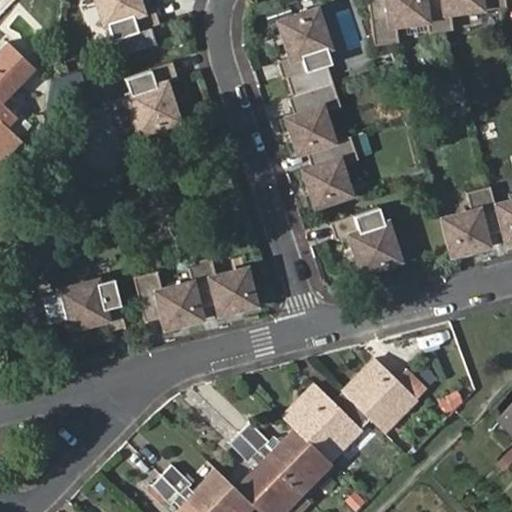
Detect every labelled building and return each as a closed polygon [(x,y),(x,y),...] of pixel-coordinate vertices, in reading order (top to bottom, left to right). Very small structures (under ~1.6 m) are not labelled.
[(97,0),(103,17),(105,16),(111,33),(158,17),(152,0),(140,4),(139,0),(97,0)] [(368,0),(373,42),(397,39),(395,19),(427,15),(425,0),(368,0)] [(425,0),(427,15),(429,30),(453,27),(451,7),(482,3),(481,0),(425,0)] [(481,0),(483,8),(506,6),(505,0),(481,0)] [(275,59),(280,76),(293,72),(328,61),(323,44),(325,44),(313,7),(276,19),(288,54),(275,59)] [(344,24),(347,47),(359,45),(356,23),(344,24)] [(10,41),(0,50),(0,120),(6,127),(16,117),(0,101),(34,67),(10,41)] [(126,89),(138,125),(175,114),(163,78),(176,73),(170,56),(123,71),(128,88),(126,89)] [(280,76),(285,91),(298,87),(293,72),(280,76)] [(284,113),(296,150),(304,148),(328,141),(318,110),(338,104),(330,81),(286,95),(291,111),(284,113)] [(462,81),(434,88),(438,105),(467,97),(462,81)] [(0,120),(0,158),(18,140),(6,127),(0,120)] [(302,166),(313,203),(345,193),(335,163),(354,157),(347,134),(328,141),(304,148),(308,164),(302,166)] [(469,211),(438,219),(446,250),(484,241),(482,234),(498,230),(492,205),(488,185),(464,191),(469,211)] [(500,237),(511,233),(511,199),(492,205),(500,237)] [(374,206),(327,220),(332,238),(345,234),(356,270),(393,258),(382,221),(379,222),(374,206)] [(207,257),(184,263),(189,283),(195,307),(211,303),(213,311),(250,301),(243,269),(212,277),(207,257)] [(153,271),(129,277),(140,321),(156,317),(158,325),(196,315),(189,283),(157,291),(153,271)] [(103,330),(120,327),(108,278),(92,282),(92,279),(54,289),(63,326),(100,318),(103,330)] [(274,511),(286,500),(291,504),(297,510),(312,495),(301,485),(372,413),(385,425),(427,379),(408,361),(398,373),(377,352),(335,395),(317,378),(285,411),(297,423),(275,445),(268,439),(272,436),(251,415),(229,438),(249,458),(253,454),(260,461),(237,483),(218,464),(195,487),(189,481),(193,477),(174,457),(152,480),(171,499),(174,496),(181,501),(170,511),(240,511),(254,499),(267,511),(274,511)] [(511,430),(511,406),(500,419),(511,430)] [(366,496),(356,486),(346,495),(357,506),(366,496)] [(282,511),(291,504),(286,500),(274,511),(282,511)]
